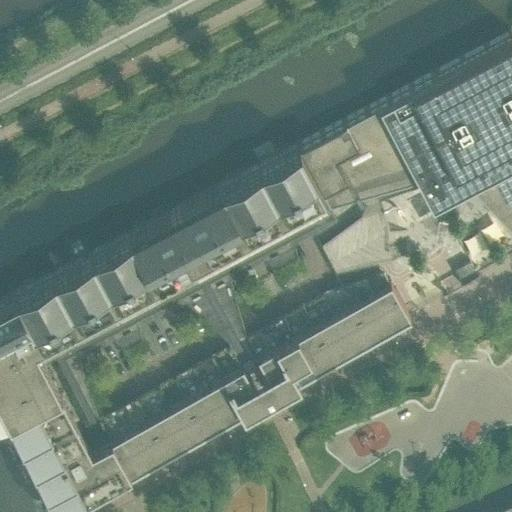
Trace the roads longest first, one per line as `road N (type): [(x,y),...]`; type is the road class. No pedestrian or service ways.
road 1 (unknown): [(93,410),(304,298),(317,281),(318,251),(311,240),(291,242),(228,272),(94,346),(83,370)]
road 2 (primary): [(192,0),(0,101)]
